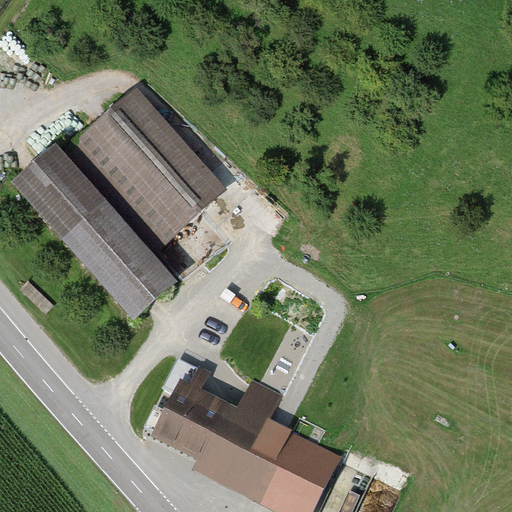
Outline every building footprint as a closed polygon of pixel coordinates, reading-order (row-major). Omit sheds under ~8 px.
[(228,190),(138,90),(76,145),(165,245),(228,190)] [(181,283),(58,144),(10,186),(133,325),(181,283)] [(188,380),(155,440),(260,497),(293,437),(188,380)] [(310,511),(343,459),(303,435),(270,489),(307,511),(310,511)] [(328,511),(396,511),(411,479),(355,453),(328,511)]
